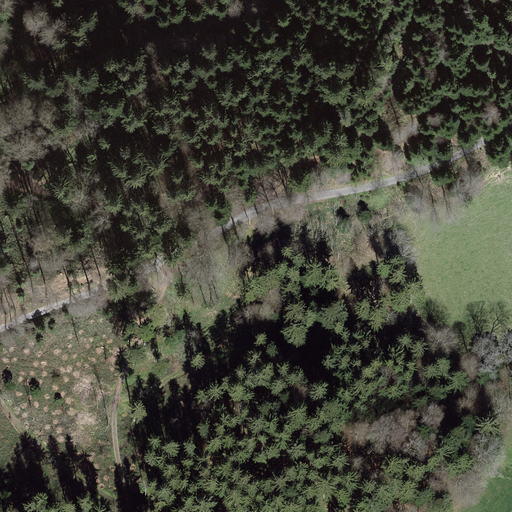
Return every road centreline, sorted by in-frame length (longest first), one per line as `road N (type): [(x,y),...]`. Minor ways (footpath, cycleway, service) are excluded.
road 1 (unclassified): [(0,330),(293,203),(408,178),(511,130)]
road 2 (track): [(137,511),(119,457),(115,400),(177,253)]
road 3 (track): [(0,404),(123,511)]
